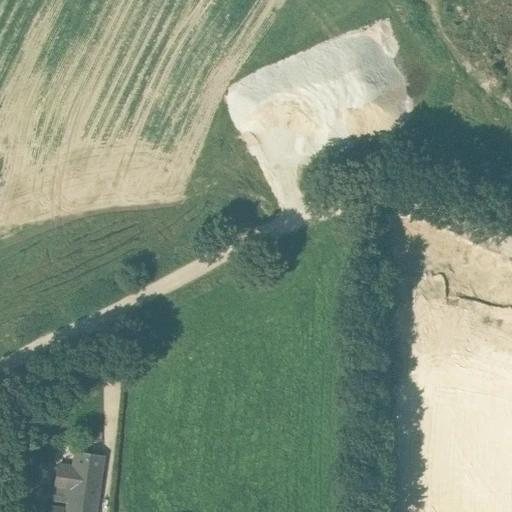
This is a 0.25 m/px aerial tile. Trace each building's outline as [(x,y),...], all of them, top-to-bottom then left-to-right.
[(460,0),(422,0),(408,16),(428,35),(460,0)] [(462,0),(461,0),(460,0),(428,35),(448,52),(478,20),(459,3),(462,0)] [(497,38),(478,20),(448,52),(468,70),(497,38)] [(511,51),(497,38),(468,70),(487,87),(511,60),(511,51)] [(511,60),(487,87),(507,105),(511,99),(511,60)] [(396,264),(396,282),(440,283),(440,265),(396,264)] [(460,271),(460,283),(468,283),(468,271),(460,271)] [(396,282),(396,299),(439,299),(440,283),(396,282)] [(460,283),(460,295),(468,295),(468,283),(460,283)] [(396,299),(396,315),(439,316),(439,299),(396,299)] [(460,306),(460,312),(468,312),(468,306),(468,300),(460,300),(460,306)] [(396,315),(395,332),(439,333),(439,316),(396,315)] [(460,321),(459,333),(467,333),(468,321),(460,321)] [(395,332),(395,349),(441,350),(441,349),(438,349),(439,333),(395,332)] [(459,333),(459,345),(467,345),(467,333),(459,333)] [(395,349),(395,350),(397,350),(397,366),(441,367),(441,350),(395,349)] [(459,355),(459,367),(467,367),(467,355),(459,355)] [(397,366),(397,383),(440,383),(441,367),(397,366)] [(459,367),(459,379),(467,379),(467,367),(459,367)] [(397,383),(397,400),(440,400),(440,383),(397,383)] [(458,389),(458,401),(466,401),(466,389),(458,389)] [(394,415),(394,416),(440,417),(440,400),(397,400),(396,415),(394,415)] [(458,401),(458,413),(466,413),(466,401),(458,401)] [(394,416),(394,433),(437,434),(437,418),(440,418),(440,417),(394,416)] [(458,422),(458,434),(466,434),(466,422),(458,422)] [(394,433),(393,450),(437,451),(437,434),(394,433)] [(458,434),(457,446),(465,446),(466,434),(458,434)] [(393,450),(393,467),(436,467),(437,451),(393,450)] [(57,463),(51,501),(68,503),(66,511),(95,511),(103,457),(74,453),(73,465),(57,463)] [(457,456),(457,468),(465,468),(465,456),(457,456)] [(393,467),(393,484),(436,485),(436,467),(393,467)] [(457,468),(457,480),(465,480),(465,468),(457,468)] [(407,501),(407,509),(419,509),(419,501),(407,501)] [(419,501),(419,509),(431,509),(431,501),(419,501)] [(436,501),(436,509),(448,509),(448,501),(436,501)] [(62,511),(64,506),(33,502),(31,511),(62,511)] [(458,502),(458,510),(470,510),(470,502),(458,502)] [(470,502),(470,510),(482,510),(482,502),(470,502)]
